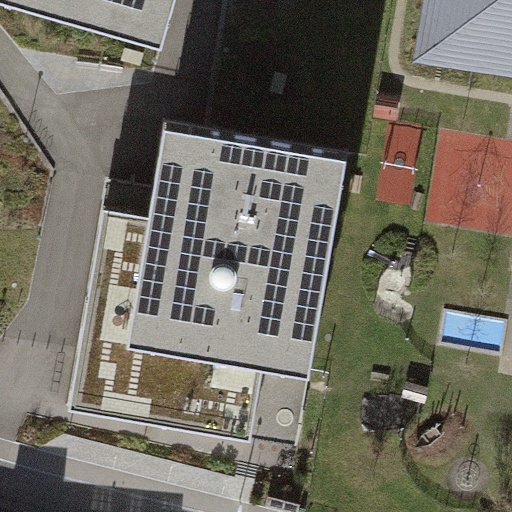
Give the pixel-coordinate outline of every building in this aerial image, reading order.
[(14,0),(71,15),(75,0),(14,0)] [(75,0),(71,15),(162,41),(174,0),(75,0)] [(511,0),(439,0),(432,44),(497,55),(495,65),(511,67),(511,0)] [(69,404),(164,421),(190,272),(230,279),(256,135),(167,120),(150,211),(106,203),(69,404)] [(348,151),(256,135),(230,279),(190,272),(164,421),(251,436),(264,361),(310,368),(348,151)]
